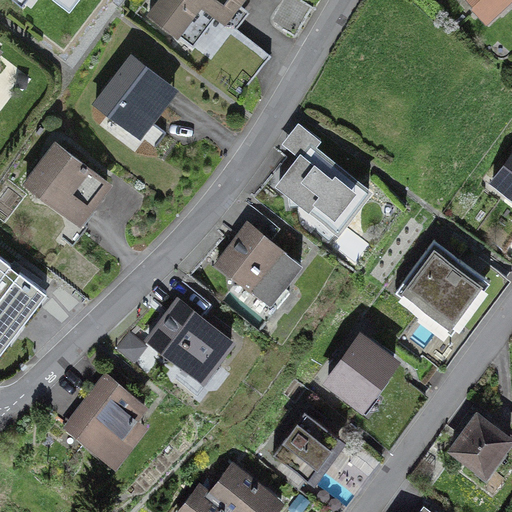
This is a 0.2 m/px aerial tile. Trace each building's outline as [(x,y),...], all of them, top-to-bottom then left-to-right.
[(15,0),(23,5),(26,0),(54,0),(71,12),(79,0),(15,0)] [(202,0),(162,0),(150,16),(192,47),(218,12),(202,0)] [(202,0),(218,12),(227,0),(202,0)] [(467,0),(486,20),(508,0),(467,0)] [(132,62),(99,104),(140,135),(173,94),(132,62)] [(310,148),(279,188),(336,234),(368,194),(310,148)] [(56,150),(30,185),(79,221),(105,187),(56,150)] [(511,153),(491,179),(511,196),(511,153)] [(248,228),(220,265),(269,303),(298,266),(248,228)] [(398,296),(424,316),(463,264),(437,244),(398,296)] [(0,352),(47,295),(0,257),(0,352)] [(424,316),(451,336),(490,284),(463,264),(424,316)] [(179,306),(152,341),(202,380),(230,345),(179,306)] [(363,340),(329,385),(363,410),(396,365),(363,340)] [(142,411),(106,383),(70,429),(116,464),(142,431),(132,423),(142,411)] [(511,438),(478,412),(449,450),(486,479),(511,446),(511,438)] [(307,415),(277,458),(314,484),(344,441),(307,415)] [(232,469),(210,497),(227,511),(275,511),(280,506),(232,469)] [(227,511),(210,497),(202,491),(184,511),(227,511)]
